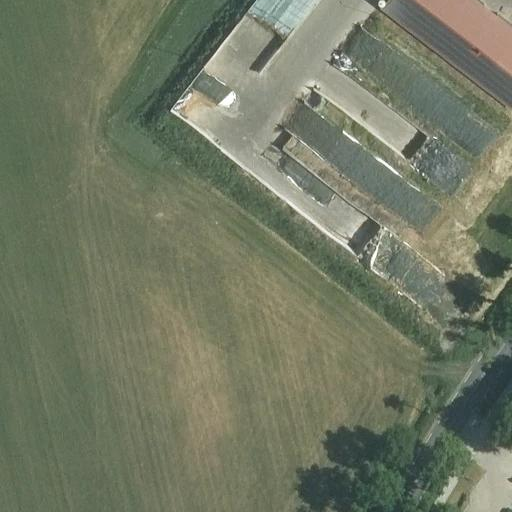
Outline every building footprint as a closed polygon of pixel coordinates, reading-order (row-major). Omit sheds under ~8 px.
[(308,0),(287,0),(234,72),(255,88),(316,6),(308,0)] [(511,103),(511,26),(477,0),(382,0),(381,2),(511,103)] [(216,95),(239,94),(238,81),(215,82),(216,95)] [(202,149),(235,118),(217,99),(184,129),(202,149)] [(370,119),(359,131),(373,143),(383,131),(370,119)] [(252,121),(237,151),(223,144),(217,156),(232,164),(227,172),(256,187),(282,136),(252,121)] [(299,133),(293,143),(311,154),(317,143),(299,133)] [(370,206),(421,254),(440,233),(389,185),(370,206)] [(465,511),(495,511),(499,507),(481,492),(465,511)]
